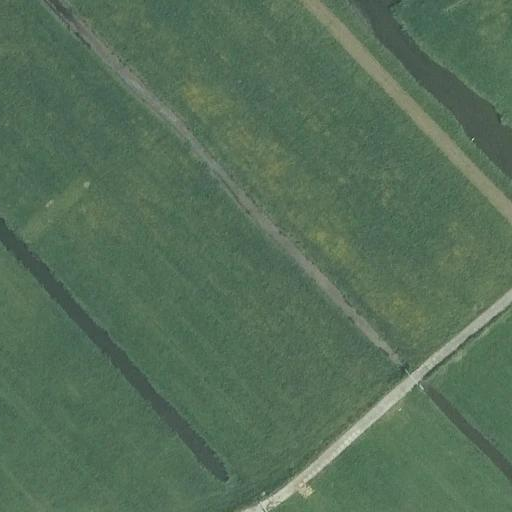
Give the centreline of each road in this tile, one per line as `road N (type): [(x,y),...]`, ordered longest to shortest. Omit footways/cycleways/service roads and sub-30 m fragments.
road 1 (track): [(256,511),(314,471),(511,296)]
road 2 (track): [(511,217),(309,0)]
